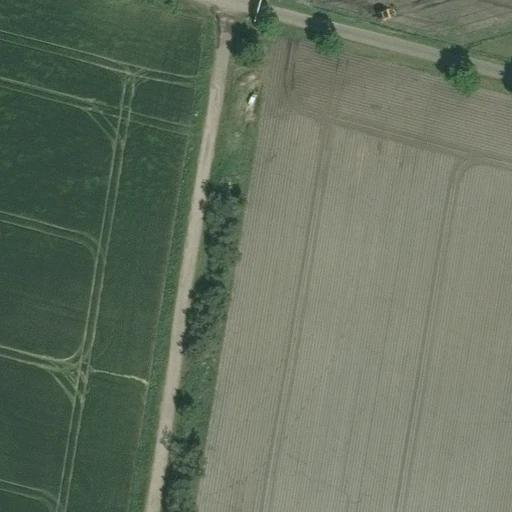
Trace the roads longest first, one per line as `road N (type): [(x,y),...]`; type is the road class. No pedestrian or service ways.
road 1 (track): [(232,0),(156,511)]
road 2 (residential): [(215,0),(511,78)]
